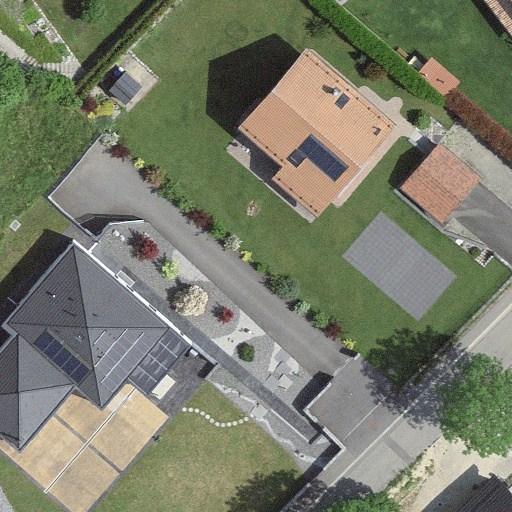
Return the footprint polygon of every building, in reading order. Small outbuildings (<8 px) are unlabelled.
[(511,0),(482,0),(511,38),(511,0)] [(407,133),(317,47),(232,137),(321,222),(407,133)] [(401,185),(445,221),(481,178),(438,141),(401,185)] [(175,315),(64,233),(0,319),(21,334),(83,380),(111,401),(175,315)] [(83,380),(21,334),(0,361),(0,427),(31,451),(83,380)] [(511,511),(511,496),(499,484),(471,511),(511,511)]
